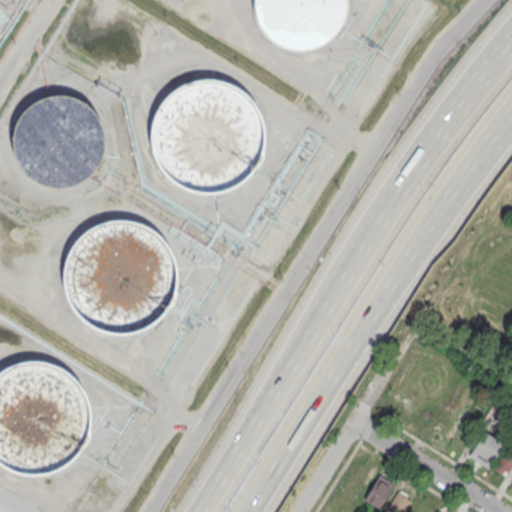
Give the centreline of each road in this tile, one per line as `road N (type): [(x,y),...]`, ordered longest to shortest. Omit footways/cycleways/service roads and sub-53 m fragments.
road 1 (residential): [(482,0),(427,60),(144,511)]
road 2 (motorway): [(511,58),(438,135),(200,511)]
road 3 (motorway): [(347,352),(511,110)]
road 4 (motorway): [(511,22),(424,133),(393,205)]
road 5 (motorway): [(247,511),(347,352)]
road 6 (residential): [(495,511),(352,422)]
